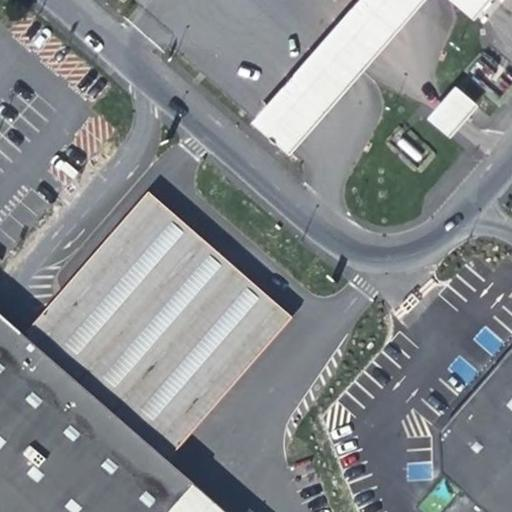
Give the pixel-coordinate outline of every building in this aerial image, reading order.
[(427,0),(361,0),(258,117),(295,150),(427,0)] [(460,0),(479,16),(492,0),(460,0)] [(455,134),(483,103),(461,84),(434,115),(455,134)] [(151,192),(21,336),(168,463),(289,318),(151,192)] [(0,511),(223,511),(168,463),(21,336),(0,317),(0,511)] [(489,511),(511,511),(511,356),(445,431),(448,475),(489,511)]
